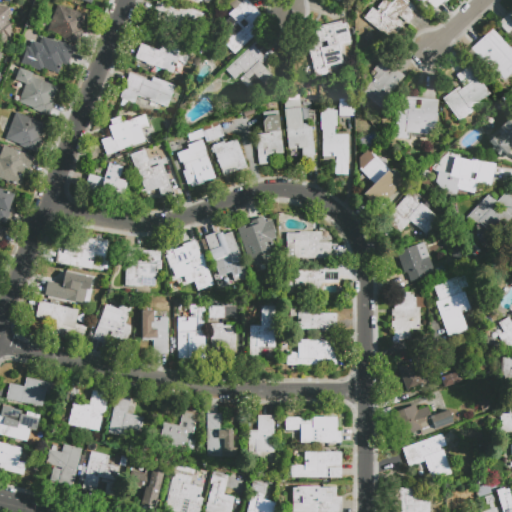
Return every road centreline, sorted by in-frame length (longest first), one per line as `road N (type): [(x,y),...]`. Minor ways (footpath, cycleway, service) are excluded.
road 1 (residential): [(49,213),(152,223),(279,190),(334,210),(364,254),(364,511)]
road 2 (residential): [(0,341),(106,372),(214,390),(364,393)]
road 3 (residential): [(129,0),(0,322)]
